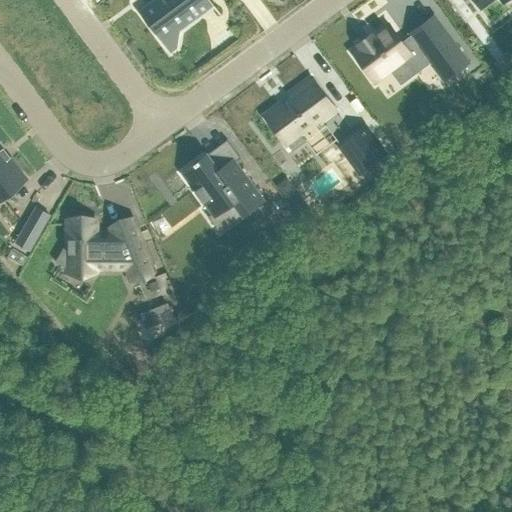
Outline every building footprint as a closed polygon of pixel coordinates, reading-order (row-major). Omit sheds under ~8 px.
[(152,0),(138,11),(170,55),(177,49),(180,31),(182,14),(201,0),(152,0)] [(360,47),(352,53),(374,82),(390,69),(411,54),(410,52),(411,51),(419,45),(431,61),(445,80),(468,63),(433,16),(412,32),(410,33),(411,35),(402,42),(389,25),(377,34),(373,38),(370,34),(358,44),(360,47)] [(289,98),(265,116),(278,133),(292,151),(306,141),(302,135),(320,122),(335,110),(312,78),(287,96),(289,98)] [(364,125),(335,146),(358,177),(386,156),(364,125)] [(0,145),(0,200),(26,180),(0,145)] [(194,165),(183,173),(195,190),(194,190),(203,204),(205,203),(213,213),(214,215),(229,203),(233,201),(242,214),(245,211),(246,212),(248,211),(247,210),(262,199),(234,162),(233,161),(219,171),(207,155),(199,162),(198,161),(198,160),(193,163),(194,165)] [(36,207),(16,242),(30,250),(50,215),(36,207)] [(68,244),(57,263),(69,270),(68,273),(97,274),(97,269),(123,269),(127,268),(132,279),(154,270),(142,240),(134,220),(112,229),(114,233),(97,234),(97,221),(68,221),(68,244)]
